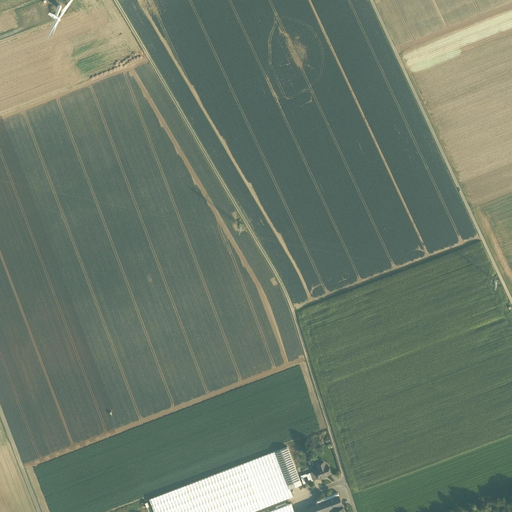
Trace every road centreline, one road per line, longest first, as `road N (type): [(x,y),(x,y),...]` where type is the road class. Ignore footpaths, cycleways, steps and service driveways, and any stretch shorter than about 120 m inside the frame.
road 1 (track): [(115,0),(286,291),(345,480)]
road 2 (track): [(511,303),(371,0)]
